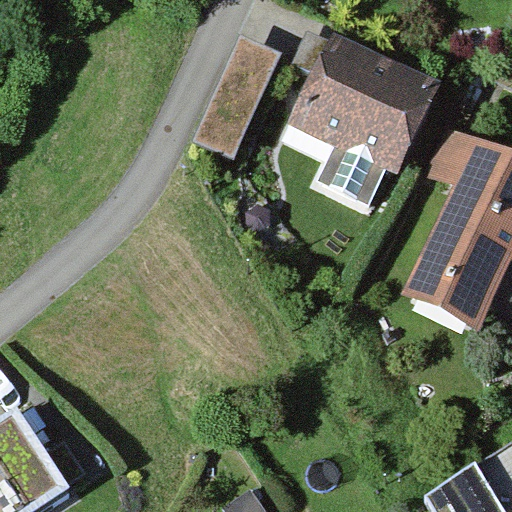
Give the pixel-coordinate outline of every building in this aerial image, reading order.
[(251,43),(312,71),(325,42),(264,14),(251,43)] [(435,81),(329,33),(312,71),(288,122),(336,144),(319,182),(364,203),(382,163),(394,169),(435,81)] [(511,162),(446,135),(430,173),(455,183),(406,297),(476,326),(503,261),(511,264),(511,162)] [(0,511),(27,511),(61,490),(9,413),(0,418),(0,511)] [(511,511),(511,444),(425,498),(433,511),(511,511)] [(264,511),(252,492),(220,511),(221,511),(264,511)]
